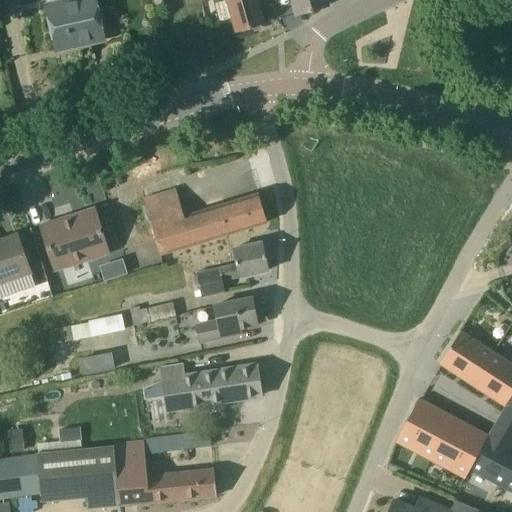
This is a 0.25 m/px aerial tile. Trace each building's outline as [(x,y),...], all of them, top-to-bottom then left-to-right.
[(101,27),(95,0),(58,0),(45,3),(56,51),(81,45),(78,32),(101,27)] [(263,25),(256,0),(212,0),(219,23),(233,19),(237,32),(263,25)] [(292,0),(297,15),(328,6),(326,0),(292,0)] [(266,223),(257,194),(184,217),(176,190),(144,200),(161,255),(266,223)] [(110,254),(101,229),(94,210),(63,221),(62,218),(41,226),(58,273),(110,254)] [(0,286),(31,275),(23,253),(16,234),(0,240),(0,286)] [(225,293),(225,292),(222,281),(268,271),(262,243),(233,249),(236,265),(219,268),(220,270),(196,275),(201,298),(225,293)] [(242,336),(240,329),(257,326),(252,298),(214,306),(217,320),(196,325),(200,345),(242,336)] [(131,312),(134,326),(176,317),(173,303),(140,310),(131,312)] [(122,315),(89,322),(89,324),(71,327),(74,340),(125,330),(122,315)] [(74,340),(71,327),(62,329),(65,342),(74,340)] [(493,354),(460,333),(440,362),(472,384),(493,354)] [(511,394),(511,366),(493,354),(472,384),(505,405),(511,394)] [(257,366),(185,377),(183,364),(159,368),(165,410),(261,395),(257,366)] [(453,417),(419,399),(396,443),(431,460),(453,417)] [(488,435),(453,417),(431,460),(465,478),(469,470),(488,435)] [(60,443),(81,441),(82,441),(80,428),(59,430),(60,442),(60,443)] [(214,470),(147,477),(145,455),(212,447),(210,432),(114,444),(114,446),(36,454),(36,455),(0,459),(0,500),(42,495),(43,503),(86,499),(87,508),(197,498),(217,496),(214,470)] [(511,470),(511,448),(488,435),(469,470),(503,488),(511,470)] [(511,470),(503,488),(511,492),(511,470)] [(451,511),(453,510),(419,495),(413,509),(394,501),(388,511),(451,511)] [(12,511),(11,503),(0,504),(0,511),(12,511)]
